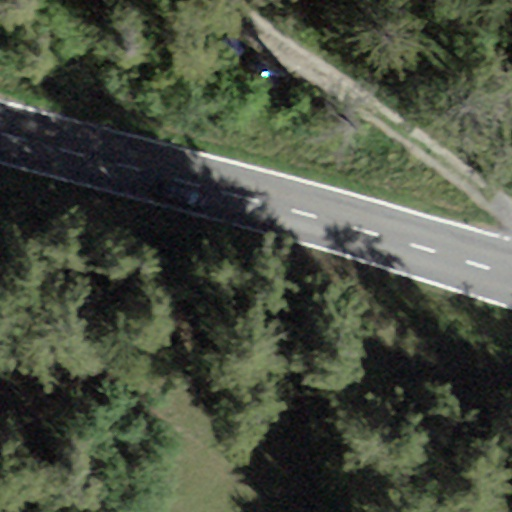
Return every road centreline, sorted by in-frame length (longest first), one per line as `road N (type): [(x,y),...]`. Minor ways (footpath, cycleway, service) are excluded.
road 1 (tertiary): [(0,132),(511,272)]
road 2 (track): [(213,0),(404,131),(511,221)]
